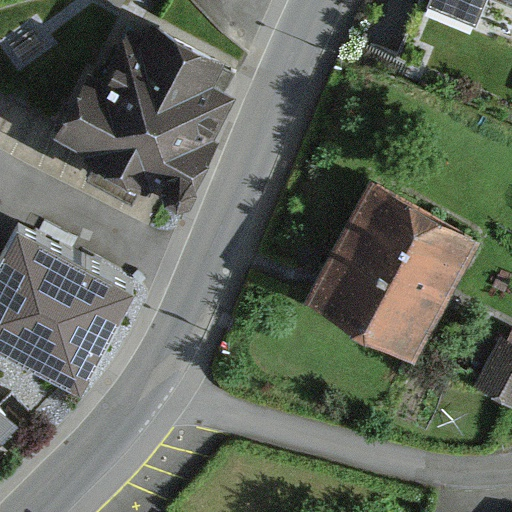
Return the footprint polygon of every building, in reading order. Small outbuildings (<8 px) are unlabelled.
[(511,0),(462,0),(511,20),(511,0)] [(222,42),(155,12),(146,32),(126,23),(106,66),(88,57),(59,119),(172,171),(183,174),(190,172),(193,165),(231,83),(208,72),(222,42)] [(467,226),(376,179),(322,283),(413,330),(467,226)] [(0,253),(0,326),(80,371),(132,277),(21,215),(0,253)] [(511,342),(502,338),(483,376),(511,390),(511,342)] [(0,412),(14,400),(0,385),(0,412)]
